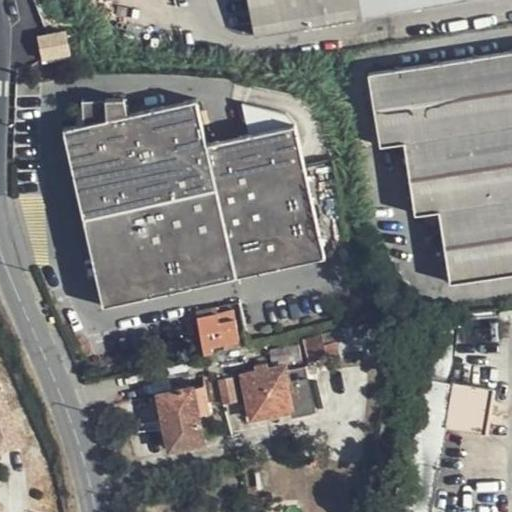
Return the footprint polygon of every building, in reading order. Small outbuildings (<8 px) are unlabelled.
[(250,0),(257,35),(460,0),(250,0)] [(40,39),(44,59),(71,53),(66,32),(40,39)] [(511,53),(372,76),(382,145),(406,142),(417,213),(442,210),(453,281),(511,272),(511,53)] [(66,131),(109,315),(328,265),(296,127),(210,147),(199,100),(131,116),(125,93),(85,102),(90,125),(66,131)] [(204,347),(212,345),(239,339),(235,319),(220,322),(219,316),(199,319),(204,347)] [(324,335),(305,341),(310,361),(329,356),(324,335)] [(213,353),(212,345),(204,347),(206,354),(213,353)] [(290,381),(288,372),(287,366),(270,369),(269,364),(257,366),(257,373),(244,375),(253,417),(292,409),(293,413),(314,410),(308,377),(290,381)] [(306,368),(288,372),(290,381),(308,377),(306,368)] [(0,452),(25,444),(0,371),(0,452)] [(234,378),(219,381),(224,405),(239,402),(234,378)] [(492,429),(498,387),(453,381),(447,423),(492,429)] [(207,384),(194,386),(199,415),(213,412),(207,384)] [(160,394),(171,449),(205,442),(199,415),(194,386),(160,394)]
